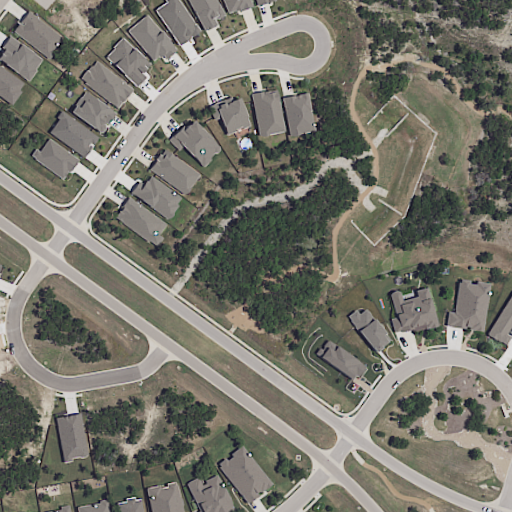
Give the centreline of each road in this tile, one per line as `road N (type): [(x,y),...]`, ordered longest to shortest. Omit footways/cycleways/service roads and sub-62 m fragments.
road 1 (residential): [(121,375),(77,382),(38,370),(19,327),(20,290),(188,74),(218,62),(313,65),(324,39),(314,23),(300,22),(218,62)]
road 2 (residential): [(493,511),(390,464),(0,177)]
road 3 (residential): [(0,222),(301,439),(372,511)]
road 4 (residential): [(351,434),(413,363),(436,353),(479,359),(511,392),(505,511)]
